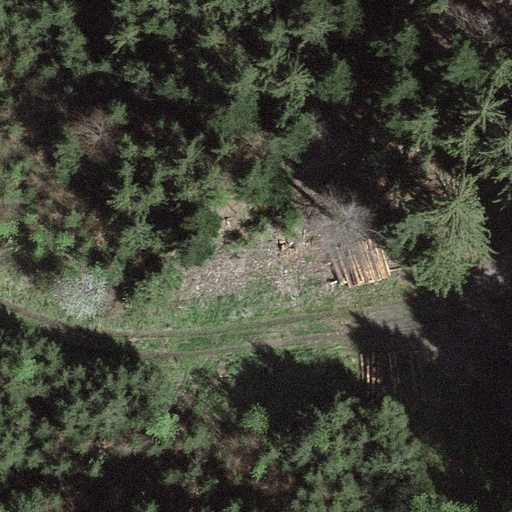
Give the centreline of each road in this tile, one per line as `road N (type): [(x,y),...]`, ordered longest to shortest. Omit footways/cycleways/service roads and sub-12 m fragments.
road 1 (track): [(0,310),(120,352),(161,356),(480,294),(511,246)]
road 2 (track): [(480,294),(511,443)]
